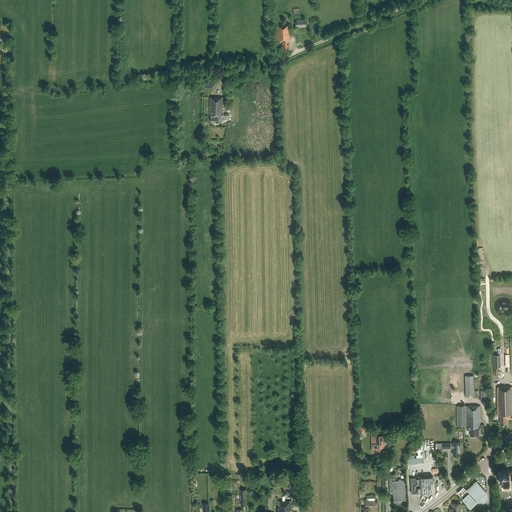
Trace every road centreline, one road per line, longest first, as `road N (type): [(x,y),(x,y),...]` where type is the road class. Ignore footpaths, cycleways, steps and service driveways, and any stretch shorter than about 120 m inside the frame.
road 1 (track): [(11,511),(0,36)]
road 2 (track): [(423,0),(295,54)]
